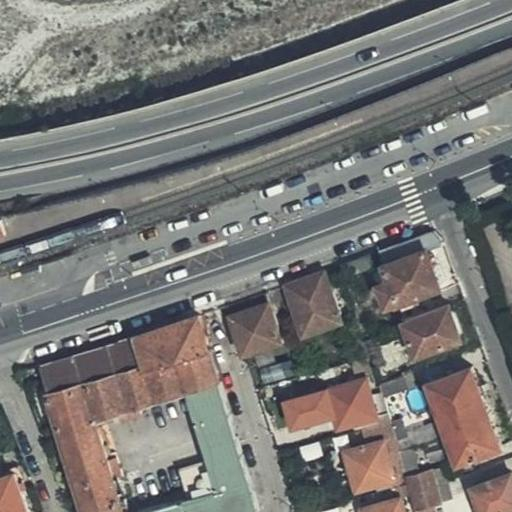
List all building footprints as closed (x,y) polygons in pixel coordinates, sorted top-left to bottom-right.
[(259,213),(230,222),(234,234),(265,223),(259,213)] [(382,249),(387,261),(392,277),(382,281),(390,302),(401,298),(401,300),(445,284),(431,248),(444,243),(441,235),(435,229),(382,249)] [(377,259),(375,251),(343,263),(348,276),(374,266),(373,261),(377,259)] [(327,269),(289,283),(305,333),(344,319),(332,285),(327,269)] [(240,299),(230,303),(233,314),(271,301),(268,290),(240,299)] [(271,301),(233,314),(246,353),(284,340),(271,301)] [(464,338),(451,304),(406,321),(419,355),(464,338)] [(212,348),(201,312),(136,334),(146,367),(212,348)] [(42,363),(88,510),(122,500),(117,480),(121,478),(119,472),(123,470),(121,463),(119,456),(110,458),(97,416),(114,411),(117,419),(144,411),(142,402),(161,397),(188,389),(222,379),(212,348),(146,367),(136,334),(119,339),(125,358),(116,361),(109,342),(42,363)] [(386,364),(378,337),(368,340),(377,367),(386,364)] [(119,339),(109,342),(116,361),(125,358),(119,339)] [(369,357),(363,339),(356,341),(361,359),(369,357)] [(333,377),(371,366),(369,357),(361,359),(331,368),(333,377)] [(466,393),(482,388),(474,365),(453,373),(457,389),(464,387),(466,393)] [(457,389),(453,373),(430,382),(438,402),(459,395),(457,389)] [(348,375),(333,378),(335,386),(330,387),(341,427),(379,415),(369,377),(349,382),(348,375)] [(410,388),(405,375),(380,384),(384,397),(410,388)] [(218,488),(225,511),(255,511),(262,510),(222,379),(188,389),(208,453),(210,461),(218,488)] [(469,402),(466,393),(464,387),(457,389),(459,395),(438,402),(442,412),(465,404),(469,402)] [(477,418),(491,413),(482,388),(466,393),(469,402),(465,404),(468,413),(474,411),(477,418)] [(442,412),(448,428),(477,418),(474,411),(468,413),(465,404),(442,412)] [(460,461),(503,445),(491,413),(477,418),(448,428),(460,461)] [(372,434),(393,428),(391,420),(369,426),(372,434)] [(397,478),(406,475),(400,451),(396,436),(386,439),(397,478)] [(358,489),(397,478),(386,439),(347,450),(358,489)] [(400,451),(406,475),(422,471),(415,446),(400,451)] [(333,462),(335,457),(335,456),(334,453),(332,450),(327,448),(321,451),(319,456),(319,460),(321,462),(323,464),(327,465),(333,462)] [(218,488),(210,461),(181,469),(189,496),(218,488)] [(411,492),(439,485),(435,467),(422,471),(406,475),(409,483),(411,492)] [(0,476),(0,511),(32,511),(17,471),(0,476)] [(503,511),(511,509),(511,472),(473,487),(482,511),(503,511)] [(444,502),(439,485),(411,492),(412,494),(416,510),(436,504),(444,502)] [(140,511),(225,511),(218,488),(189,496),(140,511)] [(406,511),(402,497),(363,507),(364,511),(406,511)] [(122,500),(88,510),(88,511),(140,511),(134,511),(126,511),(124,504),(128,503),(127,498),(122,500)]
